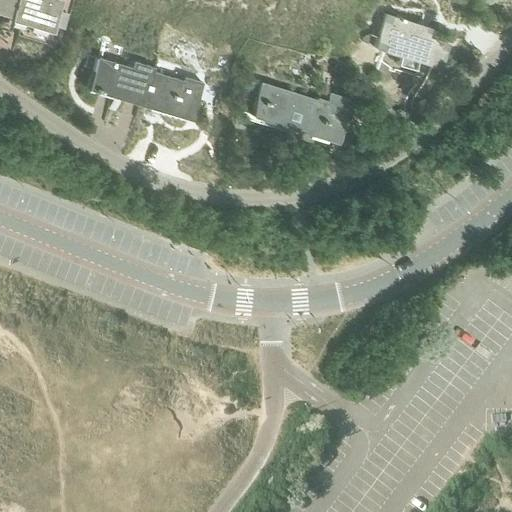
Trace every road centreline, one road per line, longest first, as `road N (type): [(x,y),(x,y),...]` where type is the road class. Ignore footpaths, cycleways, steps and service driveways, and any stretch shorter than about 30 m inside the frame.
road 1 (residential): [(0,88),(159,184),(249,199),(296,195),(397,152),(511,37)]
road 2 (tertiary): [(275,304),(200,299),(0,222)]
road 3 (tertiary): [(275,304),(379,286),(511,199)]
